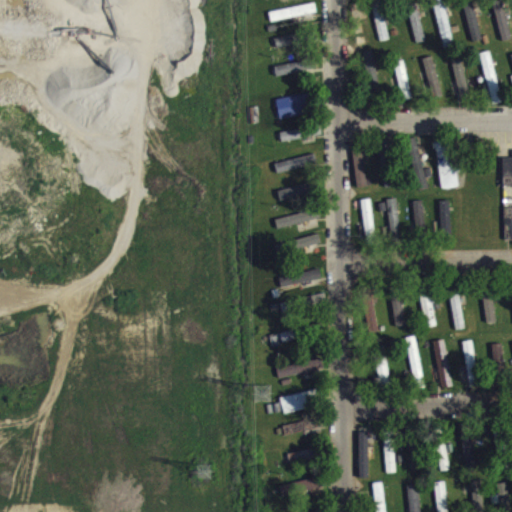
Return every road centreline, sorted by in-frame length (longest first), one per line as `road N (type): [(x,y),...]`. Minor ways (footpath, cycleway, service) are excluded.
road 1 (residential): [(346,511),(335,0)]
road 2 (residential): [(511,115),(338,120)]
road 3 (residential): [(511,252),(341,254)]
road 4 (residential): [(511,402),(344,402)]
